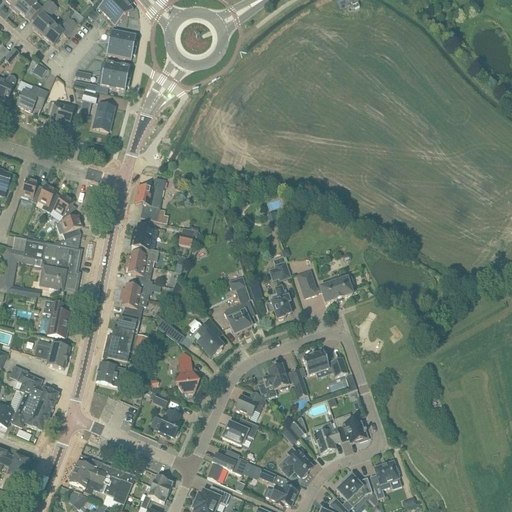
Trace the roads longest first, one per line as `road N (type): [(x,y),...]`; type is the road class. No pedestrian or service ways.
road 1 (residential): [(303,511),(329,471),(380,445),(345,335),(329,332),(246,363),(193,470)]
road 2 (tertiary): [(73,416),(123,182)]
road 3 (residential): [(193,470),(73,416)]
road 4 (residential): [(123,182),(0,145)]
